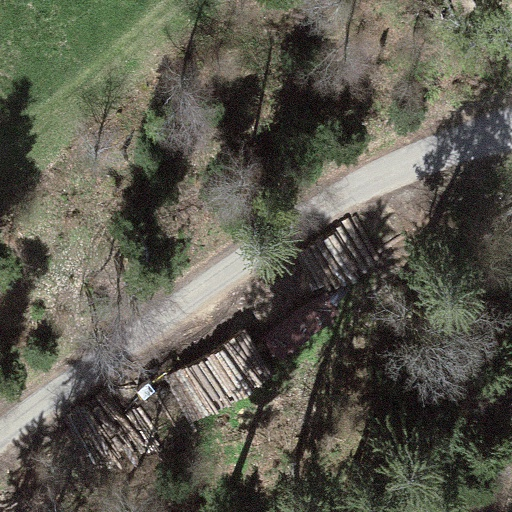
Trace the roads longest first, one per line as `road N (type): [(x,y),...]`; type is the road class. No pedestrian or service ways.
road 1 (unclassified): [(0,434),(361,185),(411,161),(511,132)]
road 2 (track): [(0,148),(192,0)]
